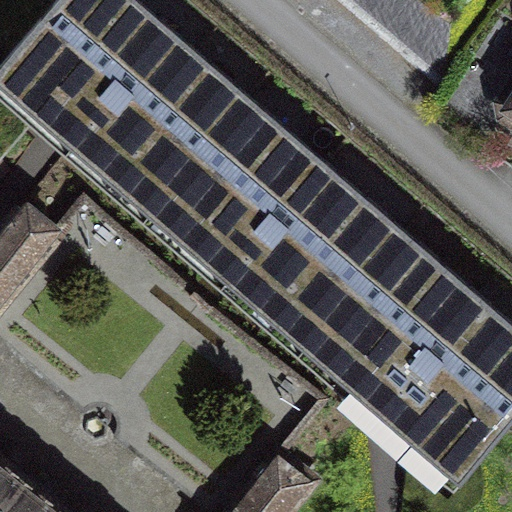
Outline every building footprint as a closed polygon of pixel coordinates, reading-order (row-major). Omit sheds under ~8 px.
[(511,430),(511,331),(128,0),(65,0),(0,75),(0,99),(460,493),(511,430)] [(511,95),(498,117),(502,119),(497,126),(511,134),(511,95)] [(0,320),(67,236),(25,204),(0,235),(0,320)] [(299,511),(324,482),(277,444),(225,511),(299,511)] [(50,511),(0,470),(0,511),(50,511)]
